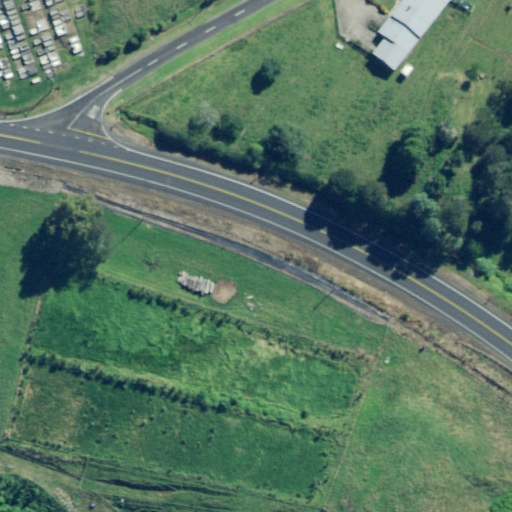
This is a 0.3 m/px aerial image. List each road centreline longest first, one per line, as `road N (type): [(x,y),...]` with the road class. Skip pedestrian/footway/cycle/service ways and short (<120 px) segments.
road 1 (trunk): [(511,346),(337,237),(172,176),(63,149)]
road 2 (unclassified): [(63,149),(85,108),(110,88),(266,0)]
